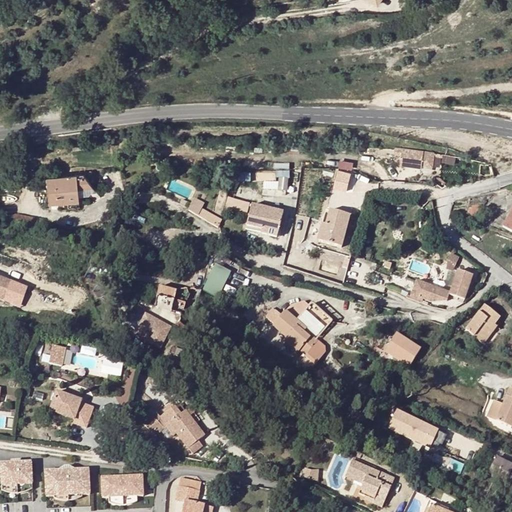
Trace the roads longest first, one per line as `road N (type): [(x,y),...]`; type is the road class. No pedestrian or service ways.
road 1 (tertiary): [(511,129),(210,108),(0,131)]
road 2 (residential): [(185,212),(274,268),(428,312),(457,312),(494,271)]
road 3 (residential): [(346,511),(280,485),(182,470),(163,479),(159,511)]
road 4 (residential): [(511,179),(457,189),(444,205),(444,223),(494,271)]
